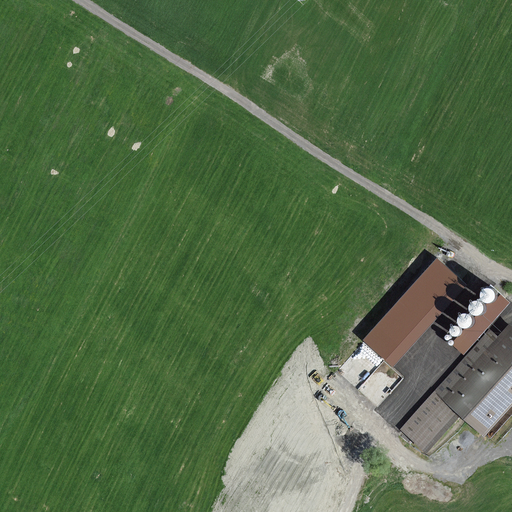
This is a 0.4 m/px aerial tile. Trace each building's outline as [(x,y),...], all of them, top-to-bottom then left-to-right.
[(436,259),(364,340),(392,365),(465,284),(436,259)] [(481,300),(483,302),(485,303),(488,304),(491,303),(493,302),(495,300),(496,297),(496,295),(495,292),(494,290),(492,289),(489,288),(486,288),(484,288),(482,290),(480,292),(480,295),(480,298),(481,300)] [(455,347),(463,354),(509,303),(501,295),(455,347)] [(469,312),(471,314),(474,315),(476,316),(479,315),(481,314),(483,312),(484,310),(484,307),(484,304),(482,302),(480,301),(478,300),(475,300),(472,301),(470,302),(469,304),(468,307),(468,310),(469,312)] [(458,326),(460,328),(462,329),(465,329),(467,329),(470,328),(471,326),(472,323),(472,321),(472,318),(470,316),(468,314),(466,313),(463,313),(461,314),(459,316),(457,318),(456,321),(457,323),(458,326)] [(459,415),(482,436),(511,403),(511,327),(508,324),(497,336),(489,330),(399,430),(425,453),(459,415)] [(451,336),(453,337),(455,337),(456,336),(458,335),(459,334),(460,332),(460,331),(459,329),(458,328),(457,327),(455,327),(454,327),(452,327),(451,328),(450,330),(449,331),(449,333),(450,335),(451,336)]
